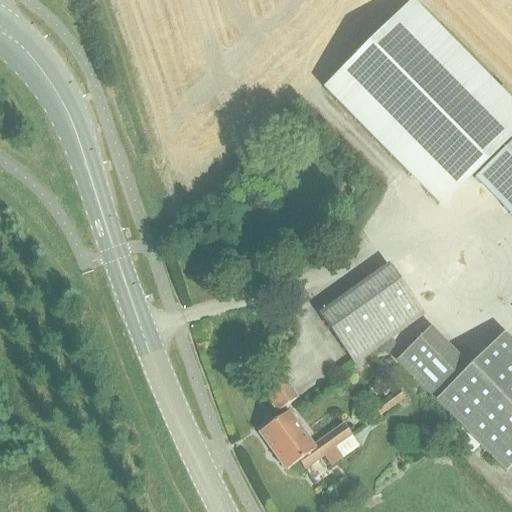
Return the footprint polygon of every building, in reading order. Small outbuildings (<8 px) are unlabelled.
[(511,103),(414,4),(325,92),(438,206),(511,132),(511,103)] [(511,141),(473,180),(511,219),(511,141)] [(357,365),(424,316),(388,266),(320,314),(357,365)] [(511,471),(511,345),(505,338),(470,373),(430,333),(398,365),(508,476),(511,471)] [(279,414),(298,401),(278,372),(258,386),(279,414)] [(367,412),(374,421),(404,400),(397,391),(367,412)] [(344,427),(314,449),(288,413),(259,434),(287,472),(298,464),(305,472),(325,458),(331,467),(359,447),(344,427)]
